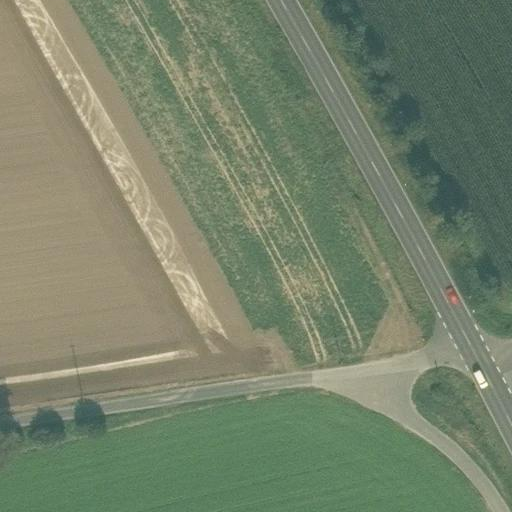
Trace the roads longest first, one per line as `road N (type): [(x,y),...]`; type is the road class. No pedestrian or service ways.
road 1 (unclassified): [(475,357),(0,424)]
road 2 (secondary): [(475,357),(279,0)]
road 3 (track): [(365,369),(461,459),(500,511)]
